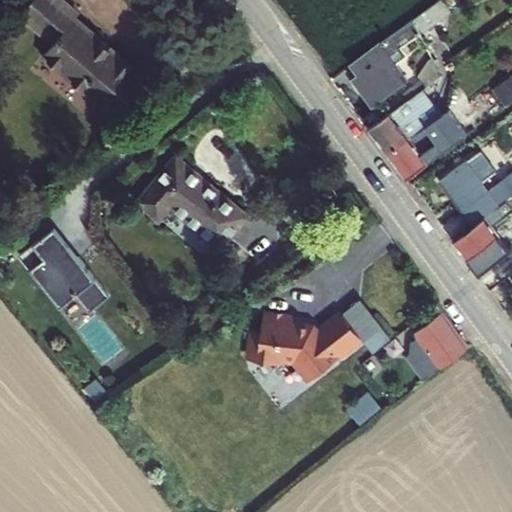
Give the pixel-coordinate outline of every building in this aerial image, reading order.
[(105,119),(141,82),(68,16),(73,11),(60,0),(26,0),(15,13),(19,16),(45,39),(31,55),(105,119)] [(402,29),(347,70),(354,80),(348,83),(369,110),(397,90),(387,76),(399,67),(392,56),(410,42),(402,29)] [(378,151),(383,159),(410,140),(421,132),(433,124),(413,97),(391,114),(393,116),(366,136),(378,151)] [(383,159),(403,183),(492,120),(492,119),(485,109),(432,146),(421,132),(410,140),(383,159)] [(446,188),(474,226),(506,202),(511,196),(511,187),(508,191),(500,181),(511,172),(511,169),(500,151),(485,161),(446,188)] [(255,212),(186,152),(146,194),(165,211),(177,199),(227,243),(255,212)] [(511,211),(506,202),(474,226),(451,244),(462,258),(468,267),(481,257),(498,278),(511,267),(511,252),(492,225),(511,211)] [(44,232),(21,251),(64,303),(79,291),(93,308),(113,292),(80,252),(69,262),(44,232)] [(366,296),(347,310),(365,335),(354,343),(367,360),(397,338),(366,296)] [(322,328),(318,322),(301,319),(302,311),(272,306),(269,324),(262,322),(256,351),(285,356),(285,353),(300,355),(315,374),(342,354),(341,353),(354,343),(365,335),(347,310),(322,328)] [(437,307),(413,326),(443,363),(466,344),(437,307)] [(424,375),(436,367),(421,343),(409,351),(424,375)] [(361,410),(373,425),(397,406),(386,391),(361,410)]
